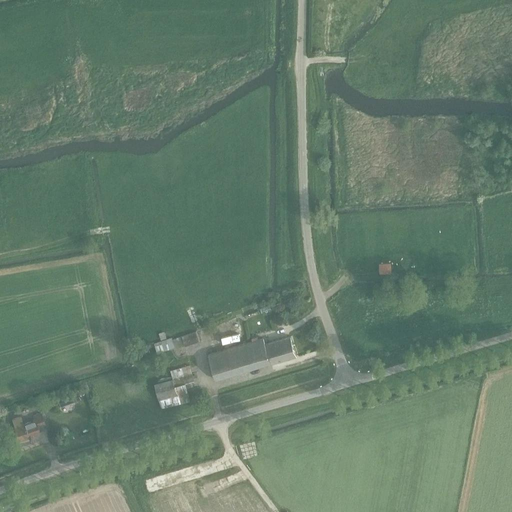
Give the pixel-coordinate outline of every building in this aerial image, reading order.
[(391,263),(379,264),(379,274),(391,273),(391,263)] [(172,337),(154,343),(157,353),(171,349),(182,345),(183,347),(185,346),(199,341),(196,331),(182,337),(174,339),(173,337),(172,338),(172,337)] [(252,341),(236,346),(236,345),(235,344),(234,344),(233,343),(232,343),(231,343),(229,343),(228,343),(227,343),(226,344),(225,345),(224,346),(224,347),(223,348),(223,349),(224,350),(208,354),(216,380),(296,356),(290,336),(265,344),(263,338),(258,340),(257,337),(251,339),(252,341)] [(158,400),(149,402),(151,410),(189,401),(185,383),(194,381),(190,366),(170,371),(172,381),(154,385),(158,400)] [(56,398),(45,402),(48,410),(59,406),(79,399),(76,392),(56,399),(56,398)] [(11,419),(14,427),(18,440),(39,433),(37,428),(44,425),(40,413),(33,416),(34,420),(23,424),(20,416),(11,419)]
